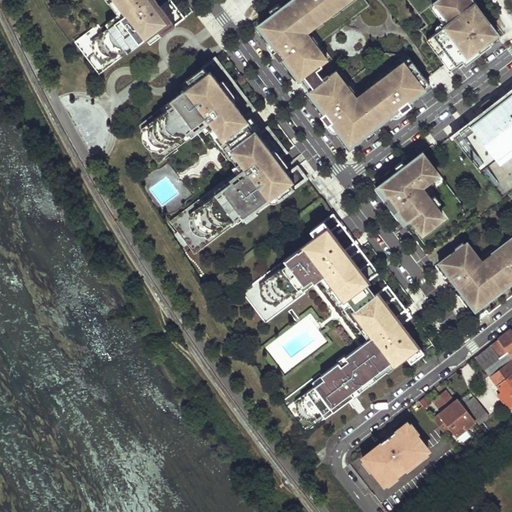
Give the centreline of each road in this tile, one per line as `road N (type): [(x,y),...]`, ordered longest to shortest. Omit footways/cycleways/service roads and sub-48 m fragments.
road 1 (residential): [(511,315),(341,445),(339,473),(370,511)]
road 2 (residential): [(210,0),(344,177)]
road 3 (residential): [(511,52),(344,177)]
road 4 (residential): [(344,177),(421,278)]
